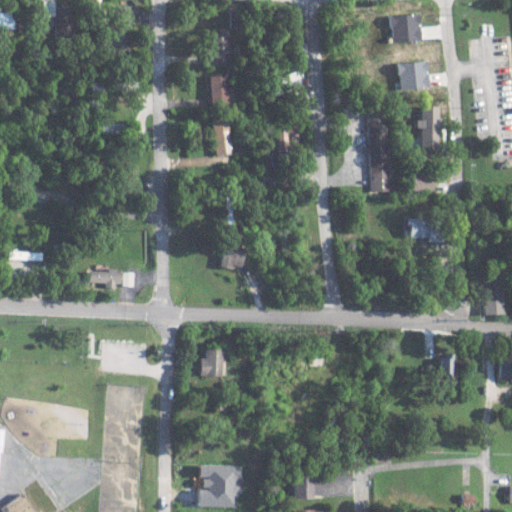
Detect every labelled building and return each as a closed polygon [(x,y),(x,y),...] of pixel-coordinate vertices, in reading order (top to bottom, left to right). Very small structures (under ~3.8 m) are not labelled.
[(40,0),(40,16),(52,16),(52,39),(71,39),(72,7),(52,7),(53,0),(42,0),(40,0)] [(128,23),(129,6),(114,5),(113,22),(128,23)] [(0,27),(12,28),(13,12),(0,11),(0,27)] [(105,57),(126,58),(127,30),(106,29),(105,57)] [(230,65),(229,48),(235,48),(235,30),(210,31),(211,65),(230,65)] [(209,75),(209,105),(227,104),(227,74),(209,75)] [(369,192),(391,191),(389,110),(366,111),(369,192)] [(211,122),(212,155),(229,154),(228,122),(211,122)] [(94,123),(94,132),(126,133),(127,123),(94,123)] [(433,173),(411,172),(410,190),(432,191),(433,173)] [(408,238),(443,240),(444,220),(409,218),(408,238)] [(216,266),(229,269),(230,264),(240,267),(244,252),(221,246),(216,266)] [(3,259),(37,260),(37,252),(3,251),(3,259)] [(85,282),(102,283),(102,286),(117,287),(118,271),(85,270),(85,282)] [(131,272),(119,272),(119,286),(130,286),(131,272)] [(502,275),(480,275),(482,315),(504,314),(502,275)] [(197,375),(219,376),(220,349),(202,349),(202,357),(197,357),(197,375)] [(452,379),(452,357),(439,356),(439,379),(452,379)] [(511,379),(511,362),(499,362),(498,379),(511,379)] [(230,504),(231,475),(238,475),(238,465),(204,465),(203,504),(230,504)] [(310,472),(291,472),(291,499),(311,499),(311,495),(321,495),(321,478),(310,478),(310,472)] [(31,511),(20,493),(0,504),(0,511),(31,511)] [(473,504),(473,494),(458,494),(459,504),(473,504)]
